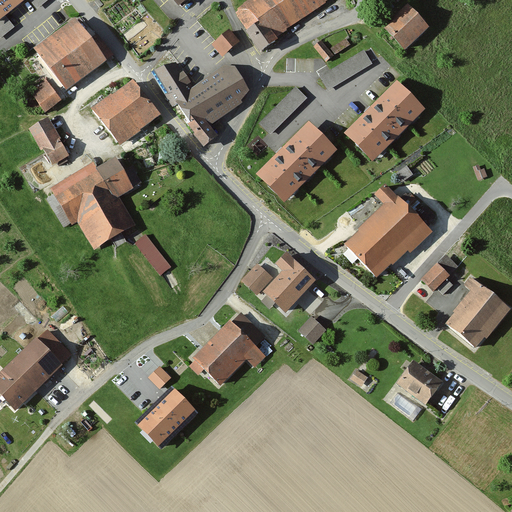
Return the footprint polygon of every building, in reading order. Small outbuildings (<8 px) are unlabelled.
[(0,0),(0,21),(27,0),(0,0)] [(254,0),(237,12),(266,54),(285,41),(282,37),(334,0),(254,0)] [(408,6),(383,29),(405,52),(430,29),(408,6)] [(79,19),(38,49),(69,90),(110,59),(79,19)] [(232,31),(214,44),(225,58),(243,45),(232,31)] [(323,41),(313,48),(326,63),(335,56),(323,41)] [(328,88),(379,59),(371,45),(320,74),(328,88)] [(181,63),(152,73),(172,109),(206,151),(221,138),(212,127),(248,97),(251,88),(234,67),(225,65),(196,85),(185,71),(181,63)] [(46,79),(30,90),(46,113),(63,102),(46,79)] [(138,80),(95,110),(122,146),(164,116),(138,80)] [(397,83),(345,136),(373,163),(425,111),(397,83)] [(271,133),(308,96),(297,85),(260,122),(271,133)] [(50,118),(32,129),(54,166),(72,155),(50,118)] [(309,124),(257,177),(285,204),(337,152),(309,124)] [(96,168),(93,163),(51,187),(73,226),(79,223),(95,251),(137,228),(121,198),(136,190),(117,156),(96,168)] [(436,233),(389,185),(378,197),(388,207),(348,247),(381,279),(410,250),(415,254),(436,233)] [(146,233),(135,242),(162,273),(172,264),(146,233)] [(286,254),(275,265),(283,273),(263,293),(284,315),(316,283),(286,254)] [(439,263),(423,279),(437,293),(453,276),(439,263)] [(258,264),(241,281),(257,295),(273,278),(258,264)] [(465,287),(473,293),(447,325),(481,352),(511,312),(511,309),(472,278),(465,287)] [(327,330),(312,317),(299,332),(314,345),(327,330)] [(265,357),(229,323),(193,361),(220,387),(245,361),(254,369),(265,357)] [(72,356),(48,331),(37,341),(36,339),(0,373),(0,398),(15,413),(63,367),(62,366),(72,356)] [(446,383),(416,361),(398,386),(428,407),(446,383)] [(161,364),(149,376),(161,388),(173,376),(161,364)] [(369,377),(356,370),(350,380),(363,387),(369,377)] [(174,391),(137,427),(159,449),(196,413),(174,391)]
